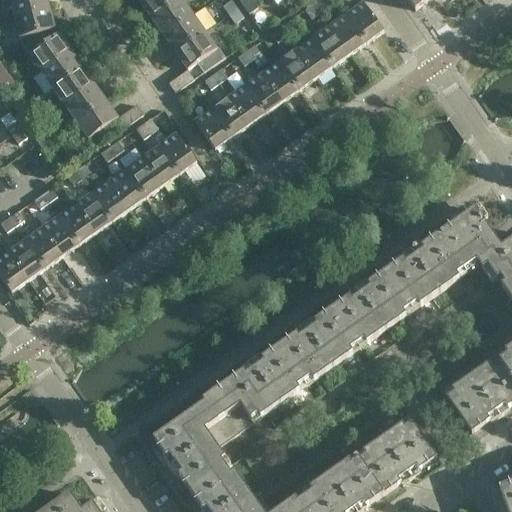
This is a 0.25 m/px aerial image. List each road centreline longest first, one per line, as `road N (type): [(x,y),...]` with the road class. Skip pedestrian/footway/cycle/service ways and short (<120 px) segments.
road 1 (residential): [(237,209),(84,0)]
road 2 (residential): [(138,511),(0,312)]
road 3 (residential): [(506,165),(386,0)]
